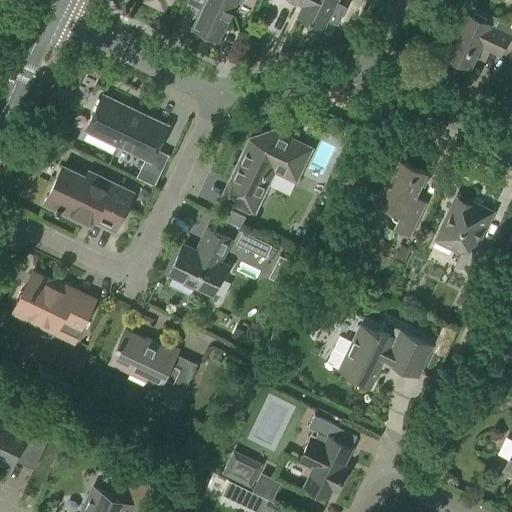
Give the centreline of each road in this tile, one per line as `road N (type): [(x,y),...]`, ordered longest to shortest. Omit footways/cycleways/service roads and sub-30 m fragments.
road 1 (residential): [(0,235),(27,228),(126,269),(219,94)]
road 2 (residential): [(219,94),(50,14)]
road 3 (residential): [(511,146),(364,75)]
road 4 (residential): [(364,75),(219,94)]
road 5 (residential): [(363,511),(387,482),(405,482),(470,511)]
